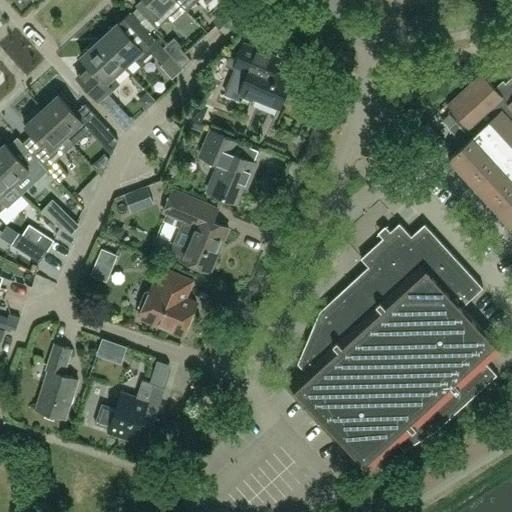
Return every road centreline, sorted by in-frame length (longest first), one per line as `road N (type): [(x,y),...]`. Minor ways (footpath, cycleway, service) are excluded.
road 1 (residential): [(58,311),(219,368),(248,367),(355,134),(371,35)]
road 2 (residential): [(58,311),(128,142),(189,86),(223,39)]
road 3 (tertiary): [(511,8),(371,35)]
